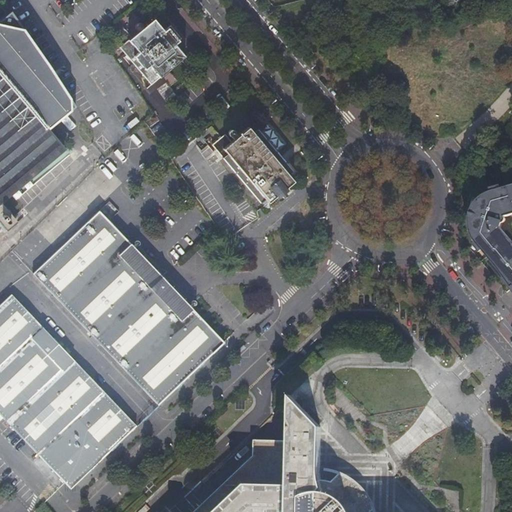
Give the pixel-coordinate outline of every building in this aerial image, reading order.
[(151,85),(152,85),(184,57),(174,45),(181,39),(171,26),(163,32),(153,20),(144,27),(141,24),(140,23),(139,23),(138,23),(137,24),(136,24),(136,25),(135,25),(135,26),(135,27),(135,28),(135,29),(138,32),(120,48),(151,85)] [(0,199),(64,147),(0,71),(0,199)] [(155,89),(152,85),(151,85),(147,89),(151,93),(155,89)] [(226,134),(213,145),(262,204),(263,203),(266,207),(268,208),(270,208),(281,199),(281,198),(281,197),(281,196),(281,195),(279,194),(280,193),(283,197),(287,194),(284,190),(294,181),(292,177),(296,173),(259,129),(254,133),(249,127),(232,142),(226,134)] [(511,242),(501,231),(502,227),(504,227),(505,227),(506,226),(506,225),(507,225),(507,224),(507,223),(507,222),(507,221),(506,220),(505,220),(511,217),(511,187),(489,194),(487,195),(486,195),(485,196),(483,197),(479,200),(470,233),(472,239),(473,242),(475,244),(475,245),(494,266),(497,269),(511,290),(511,242)] [(159,406),(226,343),(161,275),(100,211),(34,274),(159,406)] [(0,414),(65,483),(71,490),(137,427),(12,294),(0,305),(0,414)] [(351,511),(320,480),(319,429),(283,391),(281,426),(280,483),(237,482),(205,511),(351,511)]
